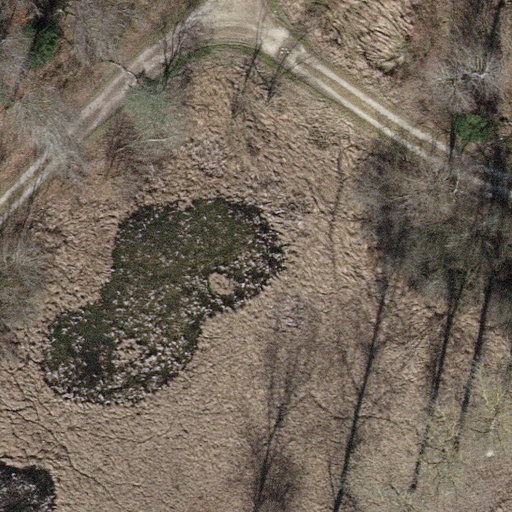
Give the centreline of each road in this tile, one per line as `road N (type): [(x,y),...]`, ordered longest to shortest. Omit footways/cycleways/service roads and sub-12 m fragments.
road 1 (track): [(224,0),(362,96),(511,179)]
road 2 (track): [(0,222),(177,0)]
